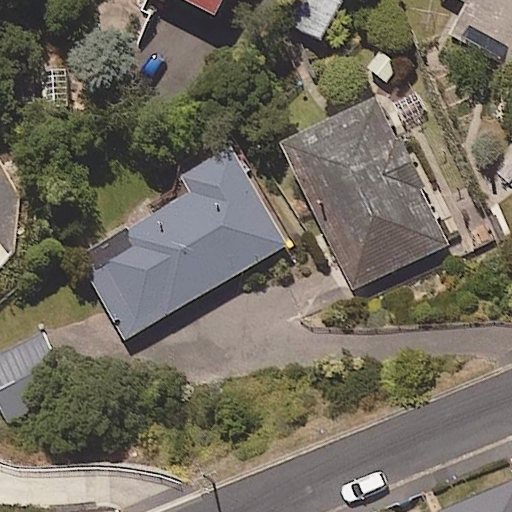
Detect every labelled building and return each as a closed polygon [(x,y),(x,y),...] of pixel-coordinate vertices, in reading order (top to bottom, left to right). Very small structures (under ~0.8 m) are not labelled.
[(231,0),(183,0),(221,20),(231,0)] [(347,0),(346,0),(307,0),(292,23),(320,41),(347,0)] [(511,0),(463,0),(468,3),(450,34),(502,64),(511,47),(511,0)] [(450,245),(386,105),(292,148),(356,289),(450,245)] [(292,246),(238,151),(185,181),(193,195),(83,258),(129,339),(292,246)] [(0,200),(10,193),(0,179),(0,200)] [(71,387),(42,333),(0,354),(0,405),(8,420),(71,387)] [(511,511),(511,486),(452,511),(511,511)]
